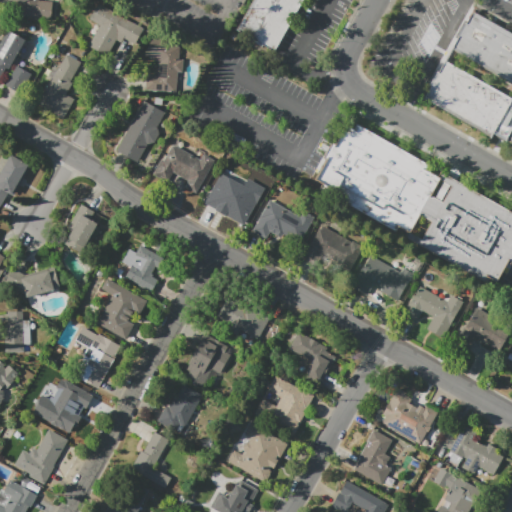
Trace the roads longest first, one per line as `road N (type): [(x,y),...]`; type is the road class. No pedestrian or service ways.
road 1 (residential): [(0,115),(179,229),(511,415)]
road 2 (residential): [(65,511),(213,248)]
road 3 (residential): [(377,0),(345,60),(347,82),(511,178)]
road 4 (residential): [(286,511),(382,343)]
road 5 (residential): [(108,79),(28,235)]
